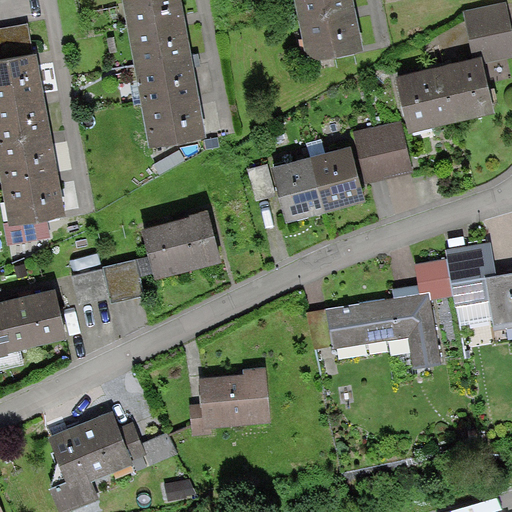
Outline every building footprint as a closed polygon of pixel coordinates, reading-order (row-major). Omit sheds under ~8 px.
[(127,0),(138,61),(190,52),(180,0),(127,0)] [(300,0),(304,17),(353,6),(351,0),(300,0)] [(361,46),(353,6),(304,17),(312,57),(361,46)] [(471,13),(481,58),(511,51),(511,43),(504,6),(471,13)] [(14,26),(19,55),(36,52),(32,23),(14,26)] [(19,55),(14,26),(0,28),(0,32),(2,43),(4,57),(19,55)] [(0,99),(44,93),(36,52),(19,55),(4,57),(0,57),(0,99)] [(138,61),(145,100),(197,91),(190,52),(138,61)] [(440,68),(452,117),(493,107),(481,58),(440,68)] [(452,117),(440,68),(397,78),(409,127),(452,117)] [(204,133),(197,91),(145,100),(152,142),(204,133)] [(0,140),(50,133),(44,93),(0,99),(0,140)] [(399,118),(373,124),(382,166),(408,160),(399,118)] [(365,170),(382,166),(373,124),(356,128),(365,170)] [(0,151),(5,181),(57,172),(50,133),(0,140),(0,151)] [(307,152),(321,198),(340,193),(338,187),(357,182),(345,141),(307,152)] [(321,198),(307,152),(271,163),(282,201),(296,197),(299,204),(321,198)] [(264,156),(246,160),(253,191),(271,186),(264,156)] [(57,172),(5,181),(12,222),(34,218),(64,213),(57,172)] [(212,210),(144,228),(156,273),(224,255),(212,210)] [(34,218),(12,222),(15,242),(38,239),(34,218)] [(452,259),(456,282),(493,275),(488,244),(451,251),(452,259)] [(430,291),(457,287),(456,282),(452,259),(425,263),(430,291)] [(138,261),(105,268),(112,299),(144,293),(138,261)] [(80,306),(112,299),(105,268),(74,274),(80,306)] [(511,272),(493,275),(496,300),(499,322),(511,320),(511,272)] [(496,300),(493,275),(456,282),(457,287),(460,306),(496,300)] [(56,290),(0,301),(0,347),(66,333),(56,290)] [(431,296),(331,309),(336,345),(411,335),(416,368),(440,365),(431,296)] [(314,348),(336,345),(331,309),(309,312),(314,348)] [(21,346),(0,350),(0,366),(24,361),(21,346)] [(203,395),(205,412),(263,406),(258,361),(241,363),(241,366),(200,370),(203,395)] [(205,412),(203,395),(185,396),(189,426),(206,425),(205,412)] [(110,406),(50,429),(66,471),(52,477),(61,501),(96,488),(89,471),(129,455),(127,452),(142,447),(140,440),(130,415),(115,420),(110,406)] [(142,447),(147,460),(183,446),(175,426),(140,440),(142,447)]
